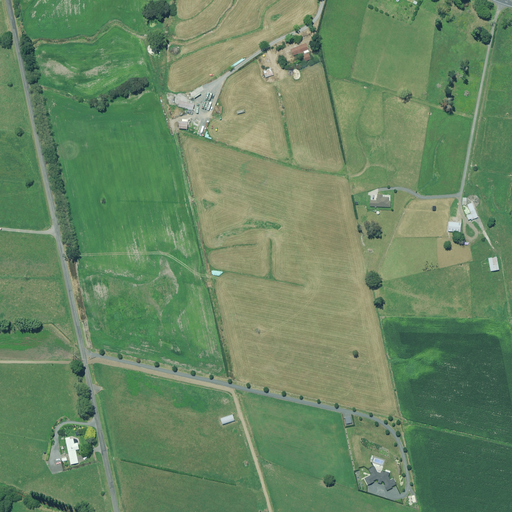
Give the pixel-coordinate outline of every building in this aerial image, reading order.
[(294,56),(300,54),(301,56),(303,55),(305,62),(313,59),(309,49),(307,43),(292,49),(294,56)] [(274,75),(272,68),(264,71),(266,78),(274,75)] [(195,104),(180,101),(179,107),(194,110),(195,104)] [(189,122),(180,121),(180,129),(188,129),(189,125),(190,125),(191,123),(189,123),(189,122)] [(383,194),(378,194),(377,200),(371,200),(371,206),(391,207),(391,201),(389,201),(389,197),(383,197),(383,194)] [(478,217),(472,203),(468,205),(472,214),(467,216),(469,220),(472,219),(472,220),(478,217)] [(462,223),(449,222),(449,231),(461,232),(462,223)] [(500,270),(497,257),(489,258),(491,271),(500,270)] [(234,414),(221,418),(223,425),(236,421),(234,414)] [(71,439),(71,437),(66,438),(72,465),(79,463),(76,450),(80,449),(78,443),(75,444),(74,439),(71,439)] [(369,470),(371,475),(365,478),(368,485),(379,480),(378,482),(382,484),(383,482),(386,483),(386,484),(384,485),(388,491),(398,484),(394,478),(392,480),(389,476),(390,473),(382,469),(381,473),(377,472),(375,467),(369,470)]
